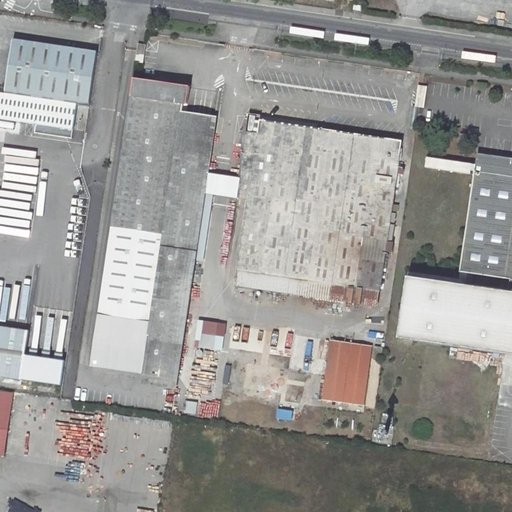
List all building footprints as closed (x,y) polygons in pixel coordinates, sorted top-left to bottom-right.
[(89,107),(97,53),(13,41),(5,94),(0,93),(0,119),(36,125),(35,133),(72,138),(77,105),(89,107)] [(138,45),(136,62),(143,63),(146,46),(138,45)] [(190,87),(133,79),(91,366),(172,379),(178,374),(205,194),(208,174),(211,155),(177,149),(182,113),(184,104),(187,105),(190,87)] [(418,86),(415,107),(420,108),(423,86),(418,86)] [(211,155),(217,118),(182,113),(177,149),(211,155)] [(248,201),(238,271),(380,292),(402,142),(260,121),(248,120),(244,144),(256,146),(248,201)] [(220,176),(217,196),(236,198),(236,199),(248,201),(256,146),(244,144),(239,178),(220,176)] [(511,355),(511,159),(477,154),(476,166),(427,159),(426,168),(471,175),(471,171),(475,172),(460,272),(461,272),(460,280),(409,272),(399,339),(511,355)] [(217,196),(220,176),(208,174),(205,194),(217,196)] [(238,271),(236,286),(373,306),(380,292),(238,271)] [(26,355),(30,331),(0,326),(0,376),(62,386),(66,361),(26,355)] [(215,337),(201,335),(199,348),(212,351),(215,337)] [(371,346),(331,340),(322,400),(363,406),(371,346)] [(383,348),(374,347),(373,358),(381,359),(383,348)] [(0,454),(3,455),(13,394),(0,392),(0,454)] [(279,410),(278,420),(294,421),(295,411),(279,410)] [(168,453),(172,420),(113,414),(109,447),(168,453)]
